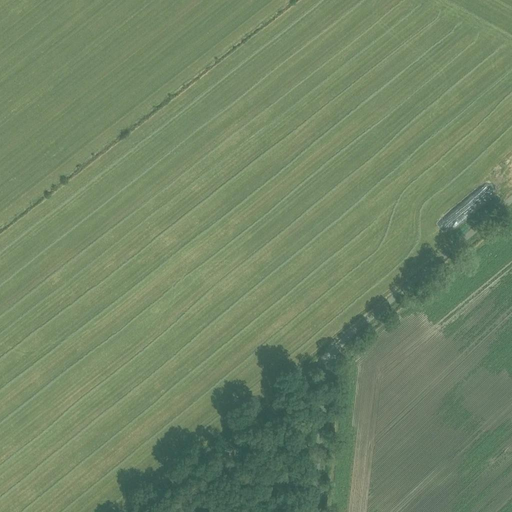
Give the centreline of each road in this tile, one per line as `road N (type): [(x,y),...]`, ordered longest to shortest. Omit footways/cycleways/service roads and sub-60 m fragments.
road 1 (unclassified): [(303,511),(319,360),(511,197)]
road 2 (track): [(319,360),(138,511)]
